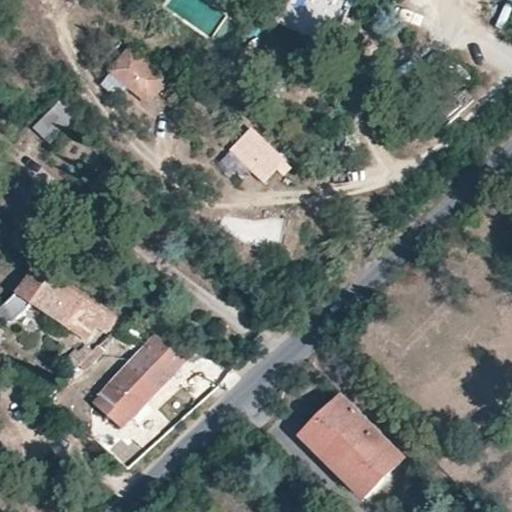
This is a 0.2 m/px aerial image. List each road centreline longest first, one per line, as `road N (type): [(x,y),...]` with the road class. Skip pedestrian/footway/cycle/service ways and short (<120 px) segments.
road 1 (residential): [(129,511),(511,147)]
road 2 (unknown): [(511,55),(430,141),(381,172),(219,198),(183,191),(96,110)]
